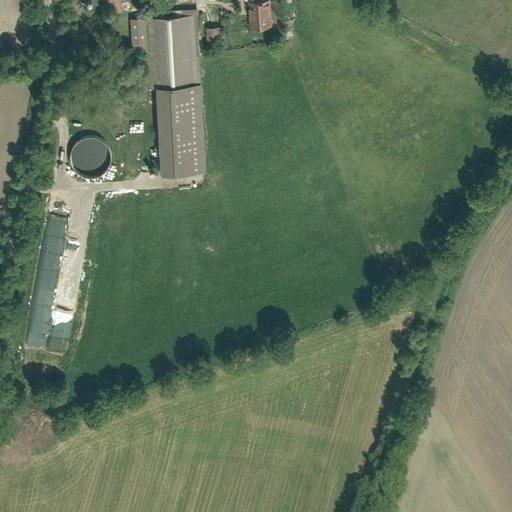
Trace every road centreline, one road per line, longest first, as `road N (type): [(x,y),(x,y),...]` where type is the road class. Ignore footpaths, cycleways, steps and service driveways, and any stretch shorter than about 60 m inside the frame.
road 1 (unclassified): [(375,511),(476,221),(511,184)]
road 2 (unclassified): [(0,318),(56,55),(51,0)]
